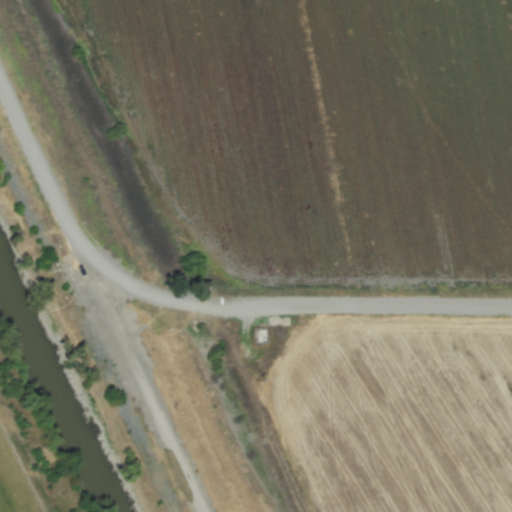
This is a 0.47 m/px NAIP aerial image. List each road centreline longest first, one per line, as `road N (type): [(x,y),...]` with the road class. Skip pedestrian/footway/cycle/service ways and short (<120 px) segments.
road 1 (residential): [(511,306),(221,306),(138,286),(78,241),(0,74)]
road 2 (track): [(206,511),(78,241)]
